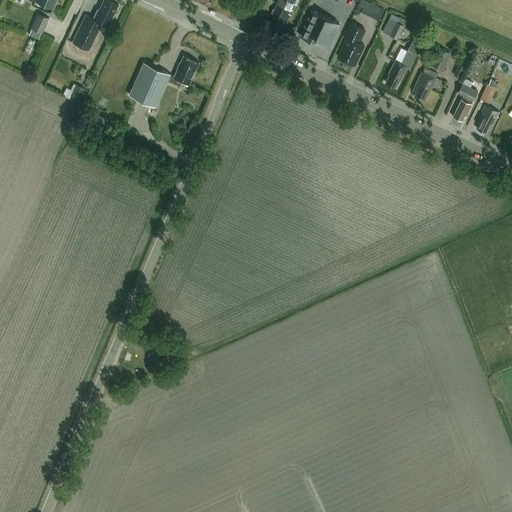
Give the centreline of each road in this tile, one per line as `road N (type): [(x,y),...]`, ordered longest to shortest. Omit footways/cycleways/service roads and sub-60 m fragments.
road 1 (unclassified): [(46,511),(245,40)]
road 2 (primary): [(511,169),(245,40)]
